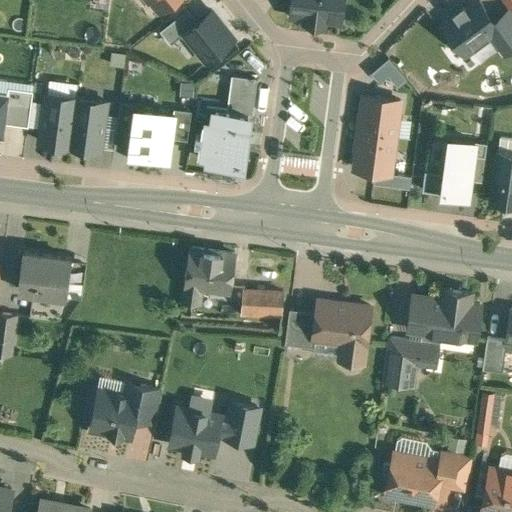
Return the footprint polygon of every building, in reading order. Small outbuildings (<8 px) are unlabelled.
[(148,0),(159,13),(174,0),(148,0)] [(293,0),(292,16),(343,20),(345,0),(293,0)] [(499,27),(479,0),(473,0),(465,6),(463,3),(452,11),(454,14),(444,22),(444,25),(465,54),(499,28),(499,27)] [(214,7),(186,29),(208,58),(236,36),(214,7)] [(389,56),(373,69),(382,79),(388,73),(398,84),(407,77),(389,56)] [(257,78),(232,74),(227,110),(249,113),(248,115),(252,115),(257,78)] [(0,137),(3,138),(5,122),(28,126),(33,88),(7,85),(8,79),(0,77),(0,137)] [(67,146),(73,92),(40,88),(34,142),(67,146)] [(107,95),(73,92),(67,146),(101,149),(107,95)] [(367,98),(363,132),(395,136),(399,102),(367,98)] [(181,105),(136,99),(130,151),(174,156),(181,105)] [(114,128),(127,129),(129,102),(119,101),(118,115),(106,114),(103,147),(112,148),(114,128)] [(227,110),(216,109),(214,121),(207,120),(203,155),(218,157),(217,163),(241,166),(243,152),(247,152),(251,125),(247,124),(248,115),(249,113),(227,110)] [(395,136),(363,132),(358,163),(391,167),(395,136)] [(449,172),(447,191),(476,194),(483,136),(454,132),(449,172)] [(511,153),(498,151),(491,199),(511,201),(511,153)] [(426,188),(447,191),(449,172),(428,170),(426,188)] [(235,254),(189,248),(182,302),(199,304),(202,286),(230,290),(235,254)] [(70,258),(23,252),(18,290),(65,296),(70,258)] [(283,291),(243,288),(241,315),(281,317),(283,291)] [(471,293),(444,289),(443,299),(414,294),(409,329),(425,331),(439,333),(475,338),(480,304),(469,303),(471,293)] [(370,305),(326,299),(325,313),(316,312),(313,337),(315,337),(342,341),(340,358),(363,361),(370,305)] [(316,312),(290,308),(285,343),(313,347),(315,337),(313,337),(316,312)] [(15,315),(0,312),(0,352),(11,354),(15,315)] [(439,333),(425,331),(423,341),(438,343),(439,333)] [(408,339),(389,336),(383,380),(414,384),(417,364),(405,363),(408,339)] [(506,339),(487,337),(482,368),(502,371),(505,350),(511,350),(511,341),(506,340),(506,339)] [(423,341),(408,339),(405,363),(417,364),(434,367),(438,343),(423,341)] [(159,387),(129,381),(126,394),(138,397),(134,417),(153,421),(159,387)] [(126,394),(99,389),(91,427),(109,431),(109,432),(110,432),(111,431),(121,433),(121,434),(122,434),(122,433),(130,435),(134,417),(138,397),(126,394)] [(486,390),(481,431),(494,433),(499,391),(486,390)] [(231,411),(227,410),(224,424),(234,426),(233,432),(256,436),(263,402),(234,396),(231,411)] [(182,401),(174,441),(219,450),(224,424),(227,410),(182,401)] [(470,455),(442,450),(440,460),(442,460),(438,482),(465,487),(470,455)] [(440,460),(413,455),(411,452),(404,451),(401,452),(395,451),(392,464),(386,463),(383,464),(381,475),(383,478),(389,479),(386,492),(406,496),(407,498),(412,499),(414,498),(434,502),(438,482),(442,460),(440,460)] [(511,511),(511,471),(490,467),(489,472),(485,475),(483,484),(486,489),(481,511),(485,511),(511,511)] [(0,511),(5,511),(10,490),(0,487),(0,511)] [(89,511),(90,509),(41,499),(38,511),(89,511)]
